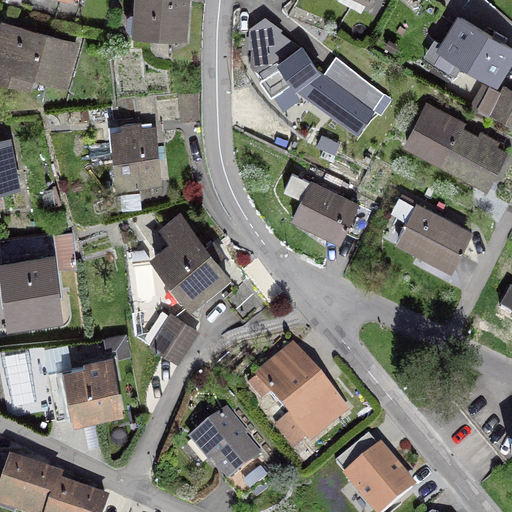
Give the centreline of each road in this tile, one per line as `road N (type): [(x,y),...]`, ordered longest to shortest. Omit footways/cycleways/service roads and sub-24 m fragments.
road 1 (residential): [(226,0),(217,42),(218,177),(301,281)]
road 2 (residential): [(301,281),(488,511)]
road 3 (residential): [(301,281),(511,375)]
road 4 (residential): [(185,511),(0,422)]
